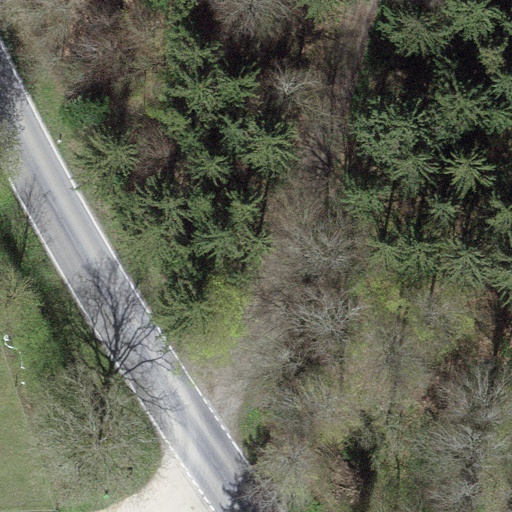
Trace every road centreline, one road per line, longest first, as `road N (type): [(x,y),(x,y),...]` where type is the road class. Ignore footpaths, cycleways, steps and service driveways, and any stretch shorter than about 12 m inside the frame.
road 1 (track): [(210,463),(369,0)]
road 2 (tertiary): [(0,101),(143,359),(246,511)]
